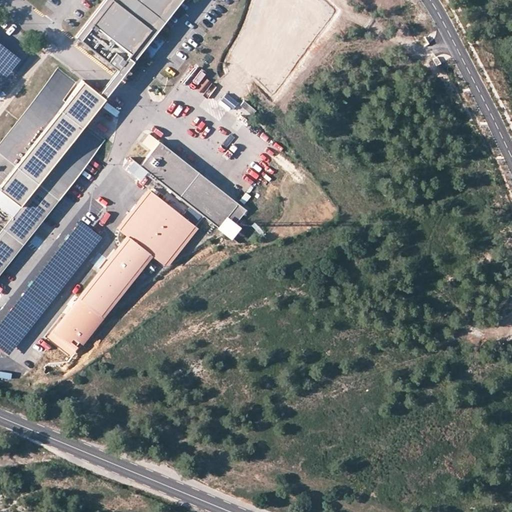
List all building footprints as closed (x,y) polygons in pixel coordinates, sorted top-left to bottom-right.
[(79,39),(109,0),(103,0),(75,36),(79,39)] [(117,69),(171,0),(109,0),(79,39),(117,69)] [(180,0),(171,0),(117,69),(123,73),(134,59),(180,0)] [(0,40),(0,72),(5,76),(20,56),(0,40)] [(189,80),(198,66),(191,62),(183,76),(189,80)] [(104,98),(123,73),(117,69),(98,93),(104,98)] [(0,225),(3,229),(19,241),(29,229),(19,221),(12,215),(7,211),(14,202),(19,206),(20,204),(37,218),(100,138),(85,126),(73,142),(71,140),(86,120),(104,98),(98,93),(81,80),(65,101),(63,99),(75,84),(60,72),(0,148),(0,190),(1,192),(0,193),(0,225)] [(197,90),(206,93),(210,79),(202,76),(197,90)] [(176,82),(172,93),(180,96),(177,102),(185,105),(191,87),(176,82)] [(233,109),(238,99),(224,92),(219,101),(233,109)] [(218,152),(225,143),(210,131),(203,140),(218,152)] [(152,150),(159,141),(149,133),(142,142),(152,150)] [(246,210),(159,141),(152,150),(140,165),(147,171),(219,227),(226,218),(234,225),(246,210)] [(147,171),(140,165),(133,160),(127,168),(141,179),(147,171)] [(243,163),(236,182),(255,188),(261,169),(243,163)] [(195,226),(150,190),(119,230),(129,237),(117,252),(123,257),(116,266),(109,261),(54,332),(75,348),(149,254),(164,265),(195,226)] [(33,223),(37,218),(20,204),(19,206),(12,215),(19,221),(29,229),(33,223)] [(26,332),(102,237),(81,220),(5,315),(26,332)] [(0,265),(19,241),(3,229),(0,232),(0,265)] [(123,257),(117,252),(109,261),(116,266),(123,257)] [(28,360),(38,363),(46,344),(43,342),(40,350),(33,347),(28,360)] [(0,370),(0,378),(11,379),(11,371),(0,370)]
